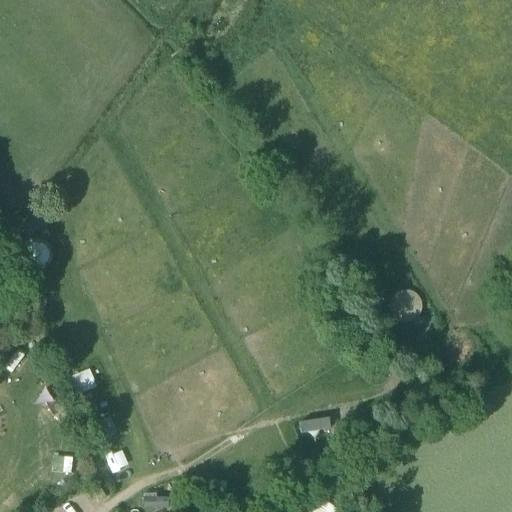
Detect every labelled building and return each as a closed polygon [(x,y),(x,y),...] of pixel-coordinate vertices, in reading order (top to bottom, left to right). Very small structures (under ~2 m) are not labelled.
[(29,241),(17,245),(27,275),(40,271),(29,241)] [(39,313),(58,308),(54,292),(34,297),(39,313)] [(9,346),(0,363),(0,366),(8,370),(18,351),(9,346)] [(84,365),(64,372),(71,391),(90,384),(84,365)] [(42,390),(30,396),(36,412),(29,415),(35,430),(55,421),(42,390)] [(81,414),(85,431),(102,426),(97,410),(81,414)] [(98,455),(106,471),(124,462),(115,445),(98,455)] [(56,452),(36,470),(51,486),(70,468),(56,452)] [(216,462),(197,469),(207,497),(226,490),(216,462)] [(7,488),(0,494),(0,511),(7,511),(19,501),(7,488)]
